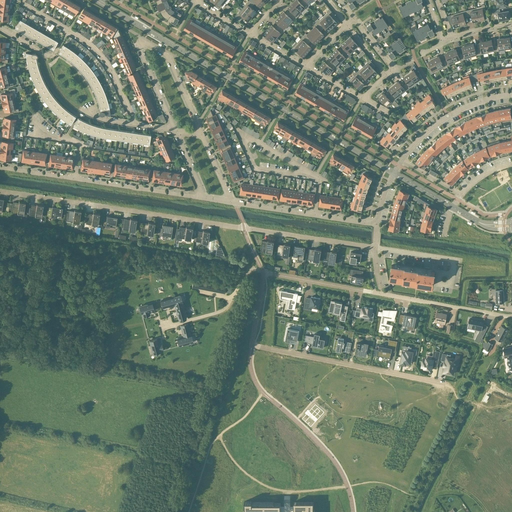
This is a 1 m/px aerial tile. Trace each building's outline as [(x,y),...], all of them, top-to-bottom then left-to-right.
[(57,0),(55,6),(59,8),(64,0),(57,0)] [(64,0),(59,8),(64,11),(70,0),(64,0)] [(70,0),(64,11),(69,14),(75,3),(72,2),(73,1),(70,0)] [(219,9),(225,2),(221,0),(212,0),(216,3),(215,5),(219,9)] [(296,0),(295,0),(293,3),(302,12),(306,8),(307,10),(309,8),(304,2),(302,4),(297,0),(296,0),(297,0),(296,0)] [(414,11),(418,9),(413,0),(412,1),(411,0),(410,0),(408,1),(414,11)] [(413,0),(418,9),(424,7),(421,1),(422,0),(421,0),(413,0)] [(251,7),(253,5),(249,1),(246,3),(242,8),(253,17),(256,13),(255,12),(256,11),(251,7)] [(409,14),(414,11),(408,1),(406,2),(407,3),(405,4),(409,14)] [(77,5),(75,3),(69,14),(74,16),(80,6),(77,4),(77,5)] [(161,12),(166,10),(170,6),(169,3),(159,7),(160,10),(161,12)] [(295,18),(302,12),(293,3),(289,7),(290,7),(289,8),(293,12),(291,14),(295,18)] [(404,16),(409,14),(405,4),(402,6),(401,4),(399,6),(404,16)] [(479,21),(483,20),(483,19),(484,19),(483,13),(486,12),(484,4),(481,5),(482,9),(476,10),(479,21)] [(169,14),(172,10),(170,7),(170,6),(166,10),(161,12),(161,13),(162,14),(163,15),(163,16),(164,17),(165,17),(166,18),(169,14)] [(77,19),(82,22),(88,11),(86,10),(86,9),(84,8),(77,19)] [(250,20),(253,17),(242,8),(244,9),(240,13),(239,12),(235,18),(239,21),(244,16),(248,20),(249,19),(250,20)] [(468,16),(471,15),(473,21),(474,21),(474,22),(479,21),(476,10),(476,8),(470,9),(466,10),(468,16)] [(328,12),(323,16),(332,26),(336,23),(335,22),(336,21),(332,17),(334,15),(329,9),(326,11),(328,12)] [(493,14),(498,13),(499,20),(510,18),(508,11),(500,12),(499,9),(493,10),(493,14)] [(167,18),(171,21),(176,12),(172,10),(169,14),(166,18),(167,18)] [(460,26),(465,24),(464,24),(466,23),(464,17),(468,16),(466,10),(463,11),(457,13),(460,26)] [(90,13),(88,11),(82,22),(83,20),(88,22),(93,13),(91,12),(90,13)] [(173,22),(176,24),(181,15),(176,12),(171,21),(173,22)] [(283,12),(280,16),(290,25),(295,18),(291,14),(289,16),(285,12),(284,13),(283,12)] [(9,14),(0,13),(0,19),(5,20),(5,23),(8,23),(9,14)] [(96,15),(93,13),(88,22),(93,25),(98,17),(95,15),(96,15)] [(456,27),(460,26),(457,13),(451,15),(447,16),(450,24),(454,23),(455,27),(456,26),(456,27)] [(281,25),(279,27),(284,31),(290,25),(280,16),(276,20),(277,20),(276,21),(281,25)] [(328,29),(332,26),(323,16),(319,20),(318,19),(315,21),(321,27),(323,25),(327,29),(328,29)] [(98,17),(93,25),(97,28),(103,19),(100,17),(100,18),(98,17)] [(377,19),(384,28),(388,25),(383,17),(380,19),(379,17),(377,19)] [(105,20),(103,19),(97,28),(102,31),(107,22),(105,21),(105,20)] [(189,32),(195,22),(190,19),(185,28),(187,29),(186,30),(189,32)] [(379,32),(384,28),(377,19),(375,20),(376,21),(373,23),(379,32)] [(20,31),(25,23),(20,20),(15,28),(20,31)] [(315,26),(311,30),(319,38),(323,35),(322,34),(323,33),(318,29),(321,27),(315,21),(316,22),(314,25),(315,26)] [(107,22),(102,31),(107,33),(112,24),(110,23),(109,23),(107,22)] [(194,34),(199,25),(195,22),(189,32),(192,33),(194,34)] [(30,25),(25,23),(20,31),(25,33),(30,25)] [(375,35),(379,32),(373,23),(371,25),(370,23),(367,26),(370,30),(371,29),(375,35)] [(423,26),(427,35),(430,34),(430,35),(434,33),(432,29),(431,29),(428,23),(423,26)] [(114,26),(112,24),(107,33),(111,36),(117,27),(116,27),(114,26)] [(34,28),(30,25),(25,33),(29,36),(34,28)] [(199,37),(204,27),(199,25),(194,34),(196,35),(199,37)] [(282,34),(284,31),(279,27),(277,30),(272,26),(271,26),(268,30),(277,37),(280,32),(282,34)] [(427,35),(423,26),(418,28),(423,39),(425,38),(425,36),(427,35)] [(117,27),(111,36),(112,37),(121,33),(120,33),(118,29),(118,28),(117,27)] [(204,39),(209,30),(204,27),(199,37),(201,39),(202,38),(204,39)] [(39,31),(34,28),(29,36),(34,39),(39,31)] [(418,28),(413,31),(418,41),(423,39),(418,28)] [(208,42),(213,33),(209,30),(204,39),(205,40),(205,41),(208,42)] [(273,41),(277,37),(268,30),(265,33),(265,34),(265,35),(273,41)] [(316,42),(319,38),(311,30),(307,34),(306,33),(303,36),(308,40),(310,38),(314,42),(315,41),(316,42)] [(44,33),(39,31),(34,39),(39,42),(44,33)] [(43,44),(48,36),(44,33),(39,42),(43,44)] [(122,36),(121,33),(112,37),(114,42),(122,39),(121,36),(122,36)] [(213,45),(218,36),(213,33),(208,42),(211,44),(211,43),(213,45)] [(53,39),(48,36),(43,44),(48,47),(53,39)] [(217,48),(223,38),(218,36),(213,45),(215,46),(217,48)] [(303,36),(297,43),(307,51),(310,48),(310,47),(310,46),(306,42),(308,40),(303,36)] [(508,36),(503,37),(505,48),(510,48),(511,49),(511,43),(510,43),(509,37),(508,37),(508,36)] [(350,37),(346,40),(355,50),(354,49),(358,45),(351,37),(350,38),(350,37)] [(499,38),(498,39),(498,45),(495,45),(496,51),(500,51),(505,50),(505,48),(503,37),(499,37),(499,38)] [(222,50),(227,41),(223,38),(217,48),(220,49),(222,50)] [(396,41),(402,51),(404,49),(403,48),(406,46),(400,38),(396,41)] [(58,42),(53,39),(48,47),(53,50),(58,42)] [(122,39),(114,42),(116,47),(125,43),(124,41),(123,41),(122,39)] [(490,39),(485,40),(488,51),(493,50),(494,52),(496,51),(495,45),(493,46),(491,40),(490,40),(490,39)] [(350,54),(355,50),(346,40),(342,44),(343,44),(342,45),(346,50),(344,52),(349,57),(352,56),(350,54)] [(481,42),(480,42),(481,48),(478,49),(479,55),(484,54),(488,53),(488,51),(485,40),(481,41),(481,42)] [(227,53),(232,44),(227,41),(222,50),(224,51),(224,52),(227,53)] [(402,51),(396,41),(391,44),(397,53),(399,51),(400,52),(402,51)] [(116,47),(114,49),(116,53),(118,52),(127,48),(126,46),(125,43),(116,47)] [(304,55),(307,51),(297,43),(291,50),(295,54),(298,51),(302,55),(303,54),(304,55)] [(472,43),(467,44),(471,57),(477,55),(479,55),(478,49),(475,49),(473,44),(472,44),(472,43)] [(230,54),(232,55),(237,47),(232,44),(227,53),(229,55),(230,54)] [(397,53),(391,44),(386,47),(390,52),(389,53),(392,57),(395,55),(394,54),(397,53)] [(461,54),(463,60),(464,59),(467,58),(471,57),(467,44),(463,46),(463,47),(462,47),(464,53),(461,54)] [(63,56),(68,48),(63,45),(58,53),(63,56)] [(73,51),(68,48),(63,56),(67,59),(73,51)] [(127,48),(118,52),(120,57),(130,53),(129,51),(128,51),(127,48)] [(336,49),(333,53),(342,62),(341,61),(345,57),(346,58),(348,56),(349,58),(349,57),(344,52),(342,54),(337,49),(337,50),(336,49)] [(454,49),(450,50),(454,61),(459,59),(460,61),(463,60),(461,54),(458,55),(456,49),(454,50),(454,49)] [(454,61),(450,50),(446,52),(446,53),(445,53),(447,59),(444,60),(447,66),(449,65),(449,63),(454,61)] [(78,55),(73,51),(67,59),(71,62),(78,55)] [(242,62),(245,64),(250,54),(245,51),(240,60),(242,61),(242,62)] [(131,56),(130,53),(120,57),(123,62),(131,58),(130,56),(131,56)] [(333,62),(331,64),(337,70),(339,68),(338,67),(342,62),(333,53),(329,57),(330,57),(329,58),(333,62)] [(250,66),(256,55),(255,55),(254,57),(250,54),(245,64),(247,65),(248,65),(250,66)] [(82,59),(78,55),(71,62),(75,66),(82,59)] [(260,58),(256,55),(250,66),(251,67),(254,69),(259,60),(260,58)] [(437,56),(433,58),(439,70),(443,68),(445,67),(447,66),(444,60),(442,62),(439,56),(438,57),(437,56)] [(131,58),(123,62),(125,67),(134,63),(133,60),(132,61),(131,58)] [(429,61),(428,61),(431,67),(428,68),(431,74),(439,70),(433,58),(429,60),(429,61)] [(86,63),(82,59),(75,66),(79,69),(86,63)] [(259,71),(264,62),(259,60),(254,69),(257,71),(257,70),(259,71)] [(363,66),(372,76),(376,73),(375,72),(376,71),(372,67),(374,65),(370,60),(368,62),(369,63),(365,67),(363,66)] [(269,65),(264,62),(259,71),(261,72),(260,73),(263,74),(269,65)] [(337,70),(331,64),(330,66),(325,62),(325,63),(324,62),(321,65),(322,66),(321,67),(330,75),(336,69),(337,70)] [(90,67),(86,63),(79,69),(82,73),(90,67)] [(135,66),(134,63),(125,67),(128,75),(126,76),(127,76),(132,73),(131,70),(135,68),(134,66),(135,66)] [(266,75),(268,77),(273,68),(269,65),(263,74),(266,76),(266,75)] [(355,71),(361,77),(363,75),(367,79),(368,79),(372,76),(363,66),(356,72),(355,71)] [(93,72),(90,67),(82,73),(85,77),(93,72)] [(40,73),(38,68),(29,71),(31,76),(40,73)] [(273,80),(279,69),(278,70),(273,68),(268,77),(270,78),(273,80)] [(284,72),(279,69),(273,80),(275,81),(276,81),(278,82),(284,72)] [(412,70),(408,73),(416,84),(423,79),(419,74),(417,75),(413,70),(412,71),(412,70)] [(132,73),(127,76),(129,81),(140,76),(139,73),(138,74),(137,71),(132,73)] [(190,77),(192,82),(197,74),(192,71),(187,72),(189,76),(190,77)] [(359,79),(361,77),(355,71),(353,73),(354,75),(350,79),(359,88),(360,87),(360,88),(363,84),(363,83),(359,79)] [(482,71),(479,72),(472,74),(475,80),(478,79),(480,84),(482,83),(483,84),(486,83),(482,71)] [(488,83),(491,82),(489,71),(483,73),(483,71),(482,71),(486,83),(485,82),(486,82),(488,82),(488,83)] [(96,77),(93,72),(85,77),(88,82),(96,77)] [(282,85),(288,74),(284,72),(278,82),(279,83),(279,84),(282,85)] [(42,78),(40,73),(31,76),(33,82),(42,78)] [(407,82),(405,84),(408,89),(411,87),(416,84),(408,73),(404,75),(405,76),(404,77),(407,82)] [(197,85),(202,77),(200,76),(197,74),(192,82),(194,86),(193,86),(195,89),(196,86),(197,85)] [(289,74),(288,74),(282,85),(285,87),(285,86),(287,88),(292,79),(288,76),(289,74)] [(471,82),(475,80),(472,74),(469,75),(465,76),(463,77),(468,89),(467,88),(469,87),(470,88),(473,87),(471,82)] [(141,79),(140,76),(129,81),(131,80),(133,85),(141,81),(140,79),(141,79)] [(99,82),(96,77),(88,82),(91,86),(99,82)] [(204,78),(202,77),(197,85),(202,87),(207,79),(204,78)] [(463,77),(463,79),(458,81),(462,91),(463,91),(462,90),(464,89),(465,90),(468,89),(463,77)] [(11,83),(9,78),(0,79),(0,86),(7,84),(8,87),(13,86),(13,83),(11,83)] [(44,82),(42,78),(33,82),(35,87),(44,82)] [(202,87),(201,89),(205,92),(206,91),(211,83),(209,81),(207,79),(202,87)] [(141,81),(133,85),(135,90),(144,86),(143,83),(142,84),(141,81)] [(396,81),(393,84),(401,94),(406,90),(408,89),(405,84),(402,86),(398,81),(397,82),(396,81)] [(460,92),(462,91),(458,81),(453,83),(457,93),(458,93),(457,92),(459,91),(460,92)] [(46,87),(44,82),(35,87),(38,92),(46,87)] [(102,87),(99,82),(91,86),(93,91),(102,87)] [(213,84),(211,83),(206,91),(210,94),(213,90),(214,90),(217,86),(216,85),(213,83),(213,84)] [(298,94),(300,96),(306,86),(301,83),(296,92),(298,94)] [(453,83),(448,86),(452,96),(453,96),(452,95),(454,94),(455,95),(457,93),(453,83)] [(393,93),(391,96),(395,100),(396,99),(397,98),(401,94),(393,84),(389,87),(390,88),(389,89),(393,93)] [(145,89),(144,86),(135,90),(137,95),(145,91),(144,89),(145,89)] [(306,86),(300,96),(303,97),(304,97),(305,98),(311,89),(306,86)] [(443,94),(445,93),(447,97),(449,96),(450,97),(452,96),(448,86),(441,89),(443,94)] [(49,91),(46,87),(38,92),(41,97),(49,91)] [(104,92),(102,87),(93,91),(95,96),(104,92)] [(1,96),(0,96),(1,100),(14,98),(16,97),(14,88),(12,89),(11,89),(8,89),(9,92),(1,94),(1,96)] [(218,99),(223,101),(228,92),(226,91),(224,89),(223,90),(222,89),(220,94),(221,94),(218,99)] [(315,92),(311,89),(305,98),(307,99),(307,100),(310,101),(315,92)] [(41,97),(45,101),(52,96),(49,91),(41,97)] [(145,91),(137,95),(139,100),(148,96),(147,93),(147,94),(145,91)] [(106,97),(104,92),(95,96),(97,100),(106,97)] [(230,93),(228,92),(223,101),(224,100),(228,102),(233,94),(230,93)] [(315,92),(310,101),(313,103),(313,102),(315,103),(320,94),(315,92)] [(383,94),(382,94),(379,97),(380,98),(379,98),(388,107),(392,102),(393,104),(396,101),(395,100),(391,96),(388,98),(384,93),(383,94)] [(235,96),(233,94),(228,102),(233,105),(237,98),(235,97),(235,96)] [(325,97),(320,94),(315,103),(317,104),(316,105),(319,107),(325,97)] [(431,108),(431,107),(432,106),(433,107),(436,105),(433,100),(434,99),(431,95),(430,96),(429,95),(424,98),(431,108)] [(56,100),(52,96),(45,101),(48,106),(56,100)] [(150,98),(148,96),(139,100),(141,105),(150,101),(149,99),(150,98)] [(325,97),(319,107),(322,108),(324,109),(329,100),(325,97)] [(15,103),(14,98),(1,100),(2,106),(15,103)] [(239,99),(237,98),(233,105),(238,108),(242,100),(239,98),(239,99)] [(419,101),(427,111),(426,110),(428,109),(429,110),(431,108),(424,98),(425,100),(420,103),(419,101)] [(59,103),(56,100),(48,106),(52,110),(59,103)] [(241,112),(246,103),(245,102),(245,101),(242,100),(238,108),(242,110),(241,112)] [(334,102),(329,100),(324,109),(326,110),(328,112),(335,101),(334,102)] [(141,105),(143,110),(153,106),(152,103),(151,104),(150,101),(141,105)] [(335,101),(328,112),(331,114),(332,113),(333,114),(339,104),(335,101)] [(424,113),(427,111),(419,101),(415,105),(422,114),(424,112),(424,113)] [(16,109),(15,103),(2,106),(3,109),(4,109),(4,111),(12,110),(13,113),(19,112),(18,108),(16,109)] [(63,107),(59,103),(52,110),(56,114),(63,107)] [(248,104),(246,103),(241,112),(246,115),(251,105),(249,104),(248,104)] [(340,104),(339,104),(333,114),(335,115),(335,116),(338,117),(344,106),(343,108),(339,105),(340,104)] [(254,107),(251,105),(246,115),(251,117),(256,109),(254,107)] [(422,114),(415,105),(416,106),(411,110),(418,118),(417,117),(419,116),(420,117),(422,115),(422,114)] [(154,108),(153,106),(143,110),(146,115),(144,115),(144,116),(154,111),(153,109),(154,108)] [(344,106),(338,117),(341,119),(343,120),(349,109),(344,106)] [(67,110),(63,107),(56,114),(61,118),(67,110)] [(211,110),(207,116),(209,120),(208,120),(209,123),(219,119),(217,114),(213,115),(212,112),(212,111),(214,108),(213,107),(212,107),(211,110)] [(255,120),(261,111),(258,109),(258,110),(256,109),(251,117),(251,118),(252,116),(256,119),(255,120)] [(65,121),(71,114),(67,110),(61,118),(65,121)] [(409,112),(407,114),(405,113),(402,115),(407,120),(410,118),(413,121),(415,120),(416,120),(418,118),(411,110),(409,112)] [(498,110),(493,111),(496,123),(501,121),(499,110),(498,110)] [(155,113),(154,111),(144,116),(146,121),(148,120),(148,121),(153,119),(153,118),(157,116),(156,113),(155,113)] [(260,123),(265,114),(263,113),(264,112),(261,111),(255,120),(260,123)] [(493,111),(487,113),(491,124),(496,123),(493,111)] [(487,113),(481,115),(486,126),(490,124),(491,124),(487,113)] [(75,117),(71,114),(65,121),(70,125),(75,117)] [(267,115),(265,114),(260,123),(261,121),(266,124),(267,121),(268,122),(271,117),(270,117),(270,116),(267,115)] [(4,119),(3,123),(16,125),(17,116),(13,115),(13,118),(5,117),(4,119)] [(404,123),(407,120),(402,115),(399,118),(401,120),(396,124),(395,123),(404,131),(405,131),(404,130),(405,129),(406,130),(408,127),(404,123)] [(481,115),(476,116),(481,127),(486,126),(481,115)] [(354,127),(357,128),(362,119),(357,116),(352,125),(354,126),(354,127)] [(476,117),(471,119),(475,128),(479,126),(480,128),(481,127),(476,116),(476,117)] [(79,129),(83,121),(78,118),(73,126),(79,129)] [(211,126),(212,128),(222,124),(219,119),(209,123),(211,126)] [(367,122),(362,119),(357,128),(359,130),(360,129),(361,130),(367,122)] [(471,119),(466,121),(470,130),(475,128),(471,119)] [(88,123),(83,121),(79,129),(84,132),(88,123)] [(278,133),(283,124),(281,123),(282,123),(279,121),(279,122),(278,121),(275,126),(276,126),(274,129),(279,132),(278,133)] [(465,121),(460,124),(465,133),(470,130),(466,121),(465,121)] [(371,124),(367,122),(361,130),(363,132),(366,134),(372,123),(371,124)] [(89,134),(92,125),(88,123),(84,132),(89,134)] [(377,126),(372,123),(366,134),(369,135),(371,136),(377,126)] [(404,131),(395,123),(391,127),(400,134),(401,133),(402,134),(404,131)] [(213,130),(214,133),(224,129),(222,124),(212,128),(213,130)] [(285,126),(283,124),(278,133),(283,136),(288,127),(286,125),(285,126)] [(465,133),(460,124),(455,127),(461,135),(462,135),(465,133)] [(97,126),(92,125),(89,134),(95,135),(97,126)] [(291,128),(288,127),(283,136),(287,139),(293,130),(291,129),(291,128)] [(400,135),(400,134),(391,127),(392,128),(389,133),(397,140),(396,139),(398,137),(399,138),(401,135),(400,135)] [(456,138),(461,135),(455,127),(450,130),(456,138)] [(14,139),(15,130),(2,129),(2,133),(3,133),(3,135),(11,136),(10,139),(14,139)] [(216,136),(216,138),(226,134),(224,129),(214,133),(215,136),(216,136)] [(295,131),(293,130),(287,139),(288,139),(289,137),(293,140),(292,141),(298,132),(295,130),(295,131)] [(456,138),(450,130),(446,133),(452,141),(456,138)] [(300,134),(298,132),(292,141),(297,144),(302,135),(300,134)] [(384,136),(394,144),(393,143),(394,141),(395,142),(397,140),(389,133),(385,137),(384,136)] [(451,141),(452,141),(446,133),(445,133),(441,137),(447,145),(451,141)] [(217,140),(218,143),(228,139),(226,134),(216,138),(217,140)] [(304,136),(302,135),(297,144),(298,143),(302,145),(307,137),(304,136)] [(155,141),(157,146),(167,141),(166,139),(167,138),(166,136),(161,138),(161,136),(156,138),(157,140),(155,141)] [(385,146),(386,145),(389,148),(391,146),(392,146),(394,144),(384,136),(380,141),(382,142),(381,144),(385,146)] [(310,139),(307,137),(302,145),(307,148),(311,141),(309,139),(310,139)] [(447,145),(441,137),(436,140),(443,148),(447,145)] [(14,139),(10,139),(10,142),(2,141),(2,143),(1,143),(0,147),(13,148),(14,139)] [(231,145),(228,139),(218,143),(219,146),(220,145),(222,149),(231,145)] [(439,152),(443,148),(436,140),(436,141),(432,144),(439,152)] [(159,145),(161,150),(170,146),(169,143),(168,144),(167,141),(157,146),(159,145)] [(311,152),(316,143),(314,141),(313,142),(311,141),(307,148),(312,151),(311,152)] [(502,152),(500,142),(499,141),(493,143),(497,154),(502,152)] [(502,152),(508,151),(506,141),(500,142),(502,152)] [(319,144),(316,143),(311,152),(316,155),(321,146),(319,145),(319,144)] [(491,156),(497,154),(493,143),(487,145),(491,156)] [(435,155),(439,152),(432,144),(428,148),(435,155)] [(223,153),(224,156),(234,152),(231,145),(222,149),(223,153)] [(161,150),(163,155),(172,151),(171,149),(171,148),(170,146),(161,150)] [(321,146),(316,155),(317,154),(321,156),(323,153),(324,154),(326,149),(325,149),(326,148),(323,147),(321,146)] [(486,147),(480,150),(484,159),(490,156),(486,147)] [(424,153),(431,160),(432,161),(436,157),(435,155),(428,148),(424,153)] [(475,153),(479,161),(484,159),(480,150),(475,153)] [(173,153),(172,151),(163,155),(166,161),(171,159),(170,158),(175,156),(173,153)] [(226,159),(227,161),(236,157),(234,152),(224,156),(225,159),(226,159)] [(330,161),(335,164),(339,157),(337,155),(335,153),(334,154),(333,153),(331,158),(332,158),(330,161)] [(428,164),(431,160),(424,153),(420,157),(428,164)] [(475,153),(470,156),(475,164),(479,161),(475,153)] [(68,157),(66,167),(69,168),(69,167),(72,168),(73,159),(75,159),(76,155),(74,154),(73,157),(68,157)] [(87,171),(88,160),(83,159),(83,156),(81,155),(80,160),(82,160),(81,169),(84,169),(84,170),(87,171)] [(464,160),(469,167),(475,164),(470,156),(464,160)] [(227,163),(228,166),(238,162),(236,157),(227,161),(227,163)] [(341,158),(339,157),(335,164),(339,167),(344,159),(341,157),(341,158)] [(420,157),(416,162),(424,168),(428,164),(420,157)] [(347,160),(344,159),(339,167),(344,169),(343,171),(348,162),(346,161),(347,160)] [(456,163),(457,164),(464,172),(469,168),(461,159),(456,163)] [(230,168),(231,171),(240,166),(238,162),(228,166),(229,169),(230,168)] [(350,163),(348,162),(343,171),(348,174),(350,169),(351,170),(354,165),(353,165),(353,164),(350,163)] [(457,164),(453,168),(460,176),(464,172),(457,164)] [(231,173),(232,176),(243,171),(240,166),(231,171),(232,173),(231,173)] [(460,176),(453,168),(448,173),(456,180),(460,176)] [(183,172),(177,171),(175,184),(175,183),(178,184),(177,184),(181,185),(181,182),(183,182),(183,177),(182,177),(183,172)] [(245,178),(243,171),(232,176),(234,179),(234,178),(236,182),(237,182),(240,181),(245,178)] [(370,183),(371,181),(372,182),(373,178),(368,176),(368,175),(364,173),(361,179),(370,183)] [(452,184),(456,180),(448,173),(444,178),(452,184)] [(368,188),(369,186),(370,187),(371,184),(370,183),(361,179),(361,180),(359,185),(368,188)] [(366,194),(367,191),(368,192),(369,189),(368,188),(359,185),(357,190),(366,194)] [(407,199),(409,194),(400,189),(397,196),(407,199)] [(354,190),(352,195),(355,196),(365,199),(365,197),(366,197),(367,194),(366,194),(357,190),(357,191),(354,190)] [(354,202),(363,204),(364,202),(365,202),(366,199),(365,199),(355,196),(354,202)] [(405,204),(407,199),(397,196),(395,201),(405,204)] [(0,213),(1,214),(3,205),(10,206),(10,203),(3,202),(4,200),(0,199),(0,213)] [(10,206),(9,210),(12,210),(11,212),(24,214),(25,202),(19,201),(19,203),(13,202),(13,203),(10,203),(10,206)] [(352,208),(352,209),(357,210),(357,209),(362,210),(362,207),(363,208),(364,205),(363,204),(354,202),(352,201),(351,208),(352,208)] [(405,204),(395,201),(393,206),(393,207),(403,210),(403,209),(405,204)] [(30,210),(29,215),(30,215),(31,215),(41,217),(43,205),(37,204),(36,205),(36,210),(32,210),(33,205),(31,205),(30,210)] [(423,211),(425,212),(435,215),(437,209),(426,205),(423,211)] [(48,207),(47,216),(51,216),(51,217),(60,218),(62,208),(57,207),(57,208),(56,208),(56,207),(52,206),(52,208),(48,207)] [(66,213),(66,218),(67,218),(67,221),(68,220),(69,221),(79,223),(81,209),(78,209),(78,210),(74,210),(73,216),(70,216),(71,211),(69,211),(68,213),(66,213)] [(87,218),(86,224),(86,223),(88,223),(88,224),(98,226),(100,213),(93,212),(92,219),(89,218),(89,214),(87,214),(87,218)] [(402,220),(403,215),(402,214),(392,212),(390,218),(400,220),(402,220)] [(423,217),(433,220),(435,215),(425,212),(423,217)] [(105,226),(116,228),(117,217),(113,217),(111,217),(111,216),(107,216),(105,226)] [(432,226),(433,220),(423,217),(422,223),(432,226)] [(130,218),(130,219),(124,219),(123,229),(135,231),(137,219),(130,218)] [(148,222),(148,223),(142,222),(141,233),(153,235),(155,223),(148,222)] [(165,223),(163,223),(162,224),(162,229),(159,228),(158,234),(165,235),(165,239),(171,240),(173,226),(168,225),(168,226),(167,225),(165,224),(165,223)] [(420,223),(419,230),(430,231),(432,226),(422,223),(420,223)] [(177,228),(175,237),(178,238),(191,240),(192,228),(186,227),(186,228),(180,227),(180,229),(177,228)] [(206,229),(206,231),(203,230),(203,231),(197,231),(195,241),(208,243),(210,230),(206,229)] [(272,253),(274,241),(268,240),(267,241),(262,240),(260,251),(272,253)] [(278,244),(277,255),(289,257),(291,243),(287,242),(287,244),(284,243),(283,250),(280,249),(280,245),(278,244)] [(297,260),(303,260),(305,247),(301,246),(301,247),(299,247),(299,246),(297,245),(298,244),(295,244),(293,255),(298,256),(297,260)] [(217,247),(215,255),(221,257),(225,257),(224,253),(221,248),(217,247)] [(309,249),(307,259),(320,261),(322,248),(318,247),(318,249),(315,248),(314,255),(310,254),(311,249),(309,249)] [(323,262),(335,263),(337,251),(330,250),(330,252),(325,251),(324,256),(323,262)] [(350,262),(359,263),(360,263),(361,259),(360,259),(360,257),(361,257),(362,253),(351,251),(350,262)] [(409,283),(410,283),(410,280),(413,281),(413,282),(424,284),(424,285),(425,284),(433,285),(435,271),(429,271),(429,268),(427,268),(427,269),(424,268),(424,270),(392,265),(389,278),(393,279),(394,278),(396,278),(396,281),(397,278),(400,279),(400,280),(407,281),(407,280),(410,280),(409,283)] [(350,269),(349,275),(352,275),(351,281),(363,283),(364,277),(357,276),(358,272),(362,273),(363,271),(350,269)] [(281,290),(281,297),(291,299),(289,308),(295,309),(296,302),(300,302),(301,295),(298,295),(298,294),(295,293),(294,294),(292,294),(292,293),(281,290)] [(496,303),(497,303),(498,305),(500,305),(500,303),(500,302),(504,302),(504,290),(496,290),(496,303)] [(183,307),(181,299),(181,298),(180,295),(173,297),(174,304),(176,309),(183,307)] [(305,302),(304,309),(312,310),(312,307),(318,308),(320,300),(320,298),(311,296),(310,303),(305,302)] [(174,304),(173,297),(161,300),(163,307),(174,304)] [(331,300),(329,311),(333,312),(338,313),(340,314),(340,313),(341,311),(342,312),(340,320),(345,321),(348,306),(343,305),(343,306),(342,306),(342,305),(342,303),(342,302),(331,300)] [(152,303),(140,306),(143,316),(150,314),(149,311),(154,310),(152,303)] [(356,310),(355,316),(365,318),(365,316),(370,317),(373,317),(374,315),(374,313),(372,313),(373,308),(368,307),(364,306),(364,307),(362,307),(361,311),(356,310)] [(183,307),(176,309),(179,320),(186,318),(183,307)] [(379,311),(378,315),(382,316),(380,325),(381,325),(379,331),(383,332),(384,330),(391,332),(393,325),(388,324),(386,324),(387,318),(389,318),(389,319),(394,320),(395,312),(386,311),(386,313),(379,311)] [(437,312),(435,322),(440,323),(440,324),(443,325),(444,324),(445,324),(446,318),(447,318),(447,316),(446,315),(447,314),(437,312)] [(400,314),(399,322),(403,323),(402,324),(407,325),(406,328),(414,330),(414,327),(416,317),(416,316),(410,315),(404,314),(404,315),(400,314)] [(479,343),(488,326),(483,324),(483,322),(484,322),(484,321),(469,318),(468,327),(480,330),(474,340),(479,343)] [(188,324),(180,326),(183,337),(177,338),(179,346),(193,342),(188,324)] [(501,326),(495,338),(502,341),(499,346),(502,347),(505,341),(502,340),(508,329),(501,326)] [(288,328),(285,340),(291,341),(296,342),(297,340),(298,333),(299,330),(288,328)] [(323,348),(325,339),(319,338),(320,334),(314,333),(314,336),(305,335),(304,341),(307,342),(307,343),(312,344),(312,346),(323,348)] [(335,339),(333,349),(336,349),(341,350),(345,351),(345,349),(347,341),(343,341),(344,338),(341,338),(338,337),(338,340),(335,339)] [(357,345),(356,348),(358,349),(357,350),(356,354),(360,355),(360,354),(362,355),(361,356),(366,356),(367,351),(366,350),(367,349),(367,350),(369,343),(364,342),(364,343),(362,343),(363,338),(358,338),(357,342),(357,345)] [(149,341),(152,353),(163,350),(161,344),(160,345),(160,343),(158,344),(157,339),(149,341)] [(379,345),(377,355),(390,358),(392,347),(393,345),(396,346),(397,341),(389,339),(388,346),(379,345)] [(484,348),(482,351),(487,354),(489,351),(493,344),(488,341),(488,343),(484,341),(483,343),(484,348)] [(510,369),(511,369),(511,355),(511,356),(511,353),(511,352),(511,351),(511,347),(503,348),(505,354),(508,354),(508,356),(507,357),(508,361),(507,361),(507,362),(507,364),(508,365),(509,365),(510,369)] [(401,352),(400,357),(401,358),(401,362),(406,363),(410,364),(412,354),(416,355),(417,350),(411,349),(410,351),(406,350),(405,352),(401,352)] [(441,360),(446,361),(446,362),(444,362),(444,365),(445,365),(444,372),(453,374),(454,370),(455,370),(456,364),(457,365),(459,359),(450,357),(451,355),(442,353),(441,360)] [(422,366),(424,367),(424,368),(429,369),(430,368),(432,368),(433,363),(437,364),(439,355),(435,354),(434,359),(426,358),(426,359),(423,359),(422,366)] [(245,500),(244,511),(280,511),(281,506),(281,502),(274,502),(274,501),(252,501),(245,500)] [(314,511),(315,508),(313,508),(314,501),(294,501),(294,506),(293,511),(314,511)]
